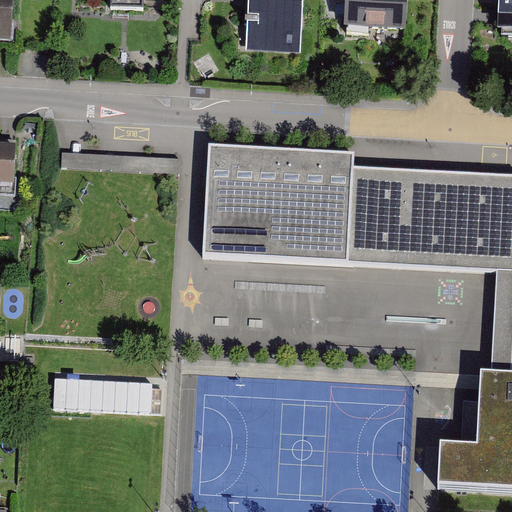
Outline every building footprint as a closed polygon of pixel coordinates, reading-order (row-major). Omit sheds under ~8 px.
[(0,0),(0,48),(9,48),(11,0),(0,0)] [(250,0),(248,52),(301,55),(303,0),(250,0)] [(402,0),(345,0),(344,34),(400,38),(402,0)] [(511,0),(499,0),(498,26),(502,26),(502,35),(511,35),(511,0)] [(511,275),(511,179),(355,172),(356,158),(209,150),(203,259),(511,275)] [(14,153),(0,152),(0,189),(12,190),(14,153)] [(63,156),(63,171),(179,176),(180,161),(63,156)] [(511,380),(481,378),(477,453),(441,451),(439,492),(511,495),(511,380)]
